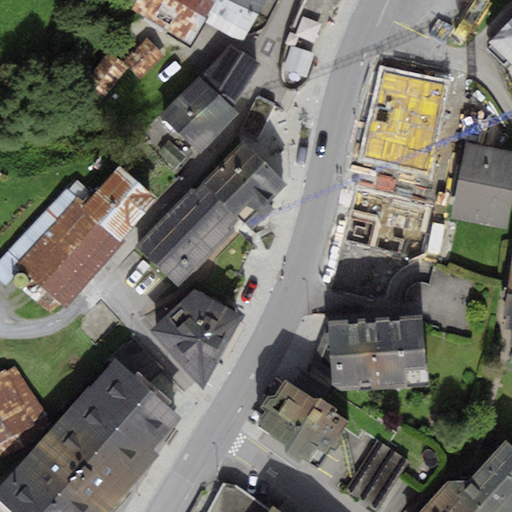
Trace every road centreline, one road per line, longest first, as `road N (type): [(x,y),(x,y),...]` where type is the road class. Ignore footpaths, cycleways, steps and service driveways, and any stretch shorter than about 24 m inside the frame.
road 1 (tertiary): [(373,0),(301,261),(265,344),(217,422)]
road 2 (residential): [(98,284),(260,87),(290,0)]
road 3 (residential): [(217,422),(337,511)]
